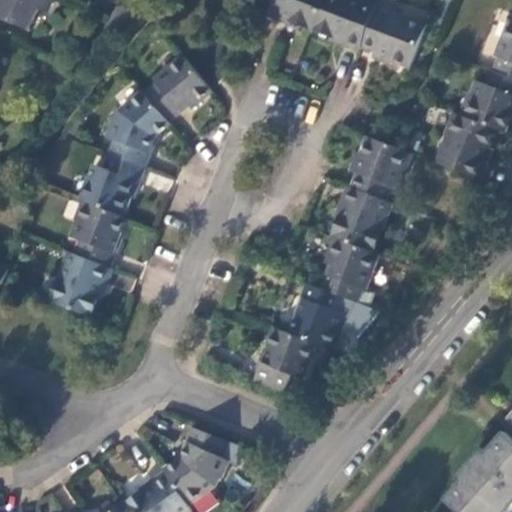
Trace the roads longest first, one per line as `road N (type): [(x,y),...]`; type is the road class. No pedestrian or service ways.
road 1 (residential): [(216,203),(244,105),(320,132),(288,207),(265,215)]
road 2 (unclassified): [(337,450),(511,249)]
road 3 (residential): [(337,450),(153,374)]
road 4 (residential): [(153,374),(216,203)]
